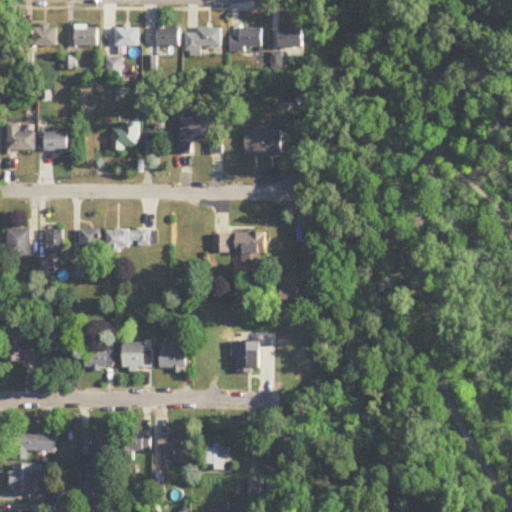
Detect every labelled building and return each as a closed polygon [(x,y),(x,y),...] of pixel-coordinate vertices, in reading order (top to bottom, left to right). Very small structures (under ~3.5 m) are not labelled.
[(58,26),(34,26),(34,46),(58,46),(58,26)] [(76,47),(99,47),(99,26),(76,26),(76,47)] [(141,29),(116,29),(116,48),(141,48),(141,29)] [(158,47),(182,47),(182,29),(158,29),(158,47)] [(187,51),(223,51),(223,29),(196,29),(196,33),(187,33),(187,51)] [(281,48),(305,48),(305,29),(281,29),(281,48)] [(247,54),(247,49),(264,49),(264,30),(240,30),(240,38),(231,38),(231,54),(247,54)] [(181,155),(193,155),(193,143),(213,143),(213,155),(227,155),(227,119),(181,119),(181,155)] [(9,124),(9,151),(36,151),(36,134),(19,134),(19,124),(9,124)] [(140,150),(140,125),(124,125),(124,129),(113,129),(113,150),(140,150)] [(247,158),(283,158),(283,132),(247,132),(247,158)] [(45,153),(69,153),(69,133),(45,133),(45,153)] [(8,259),(31,259),(31,230),(8,230),(8,259)] [(81,230),(81,257),(100,257),(100,230),(81,230)] [(47,231),(47,255),(65,255),(65,231),(47,231)] [(108,231),(108,249),(152,249),(152,231),(108,231)] [(214,254),(269,254),(269,234),(214,234),(214,254)] [(9,333),(9,364),(37,364),(37,343),(28,343),(28,333),(9,333)] [(239,372),(261,372),(261,343),(234,343),(234,357),(239,357),(239,372)] [(124,370),(146,370),(146,344),(124,344),(124,370)] [(188,345),(162,345),(162,370),(188,370),(188,345)] [(114,369),(114,348),(86,348),(86,369),(114,369)] [(50,351),(50,373),(77,373),(77,351),(50,351)] [(94,457),(80,457),(80,469),(94,469),(94,478),(110,479),(111,431),(94,431),(94,457)] [(161,435),(161,455),(176,455),(176,467),(188,467),(188,435),(161,435)] [(56,454),(56,436),(15,436),(15,462),(30,462),(30,454),(56,454)] [(124,436),(124,461),(135,461),(135,453),(152,453),(152,436),(124,436)] [(228,473),(228,446),(209,446),(209,473),(228,473)] [(34,478),(43,478),(43,466),(13,466),(13,496),(34,496),(34,478)] [(80,485),(80,503),(98,503),(98,485),(80,485)]
